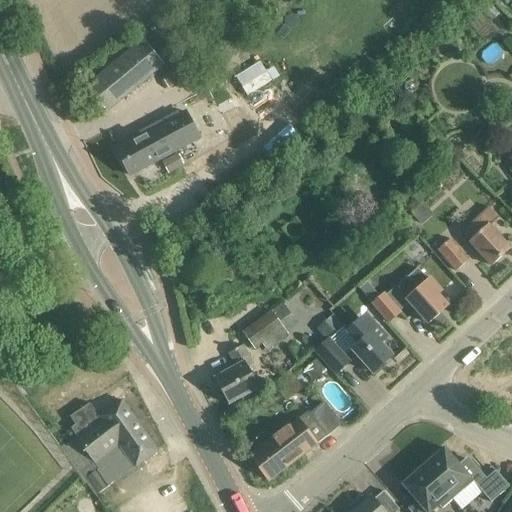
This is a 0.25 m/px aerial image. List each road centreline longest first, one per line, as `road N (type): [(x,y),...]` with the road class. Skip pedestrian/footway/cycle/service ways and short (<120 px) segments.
road 1 (secondary): [(44,141),(57,201),(86,264),(169,381)]
road 2 (secondary): [(169,381),(128,266),(44,141)]
road 3 (unclassified): [(280,511),(415,396)]
road 4 (secondary): [(239,511),(169,381)]
road 5 (unclassified): [(415,396),(511,306)]
